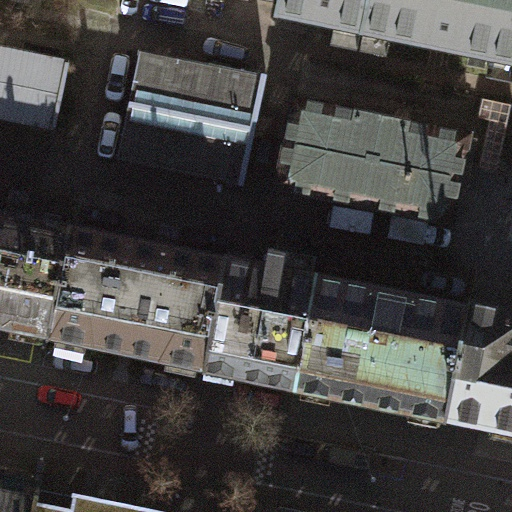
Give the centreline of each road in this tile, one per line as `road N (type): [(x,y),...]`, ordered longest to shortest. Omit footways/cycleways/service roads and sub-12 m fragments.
road 1 (residential): [(507,511),(209,448)]
road 2 (residential): [(0,404),(209,448)]
